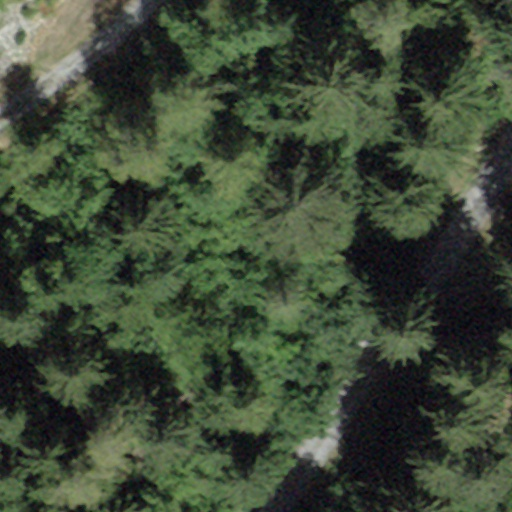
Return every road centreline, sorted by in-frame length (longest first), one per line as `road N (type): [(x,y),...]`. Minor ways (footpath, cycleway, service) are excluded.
road 1 (track): [(284,511),(511,176)]
road 2 (track): [(142,0),(0,114)]
